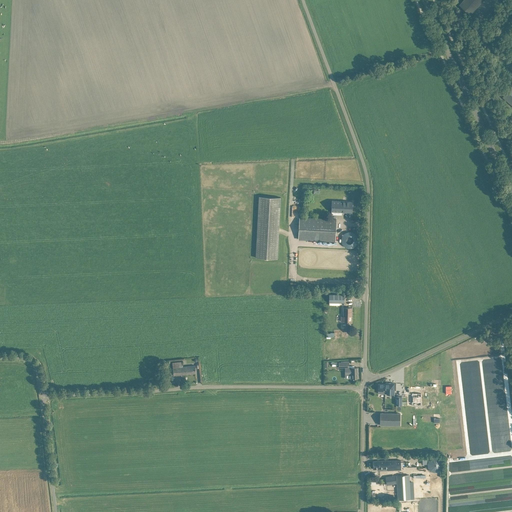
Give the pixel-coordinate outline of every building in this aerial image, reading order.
[(464,0),(460,5),(471,14),(483,0),(464,0)] [(511,86),(503,97),(511,103),(511,86)] [(281,197),(259,196),(256,257),(278,258),(281,197)] [(331,211),(347,212),(352,212),(352,202),(332,201),(331,211)] [(298,239),(330,241),(335,241),(336,219),(299,217),(298,239)] [(329,294),(329,302),(344,303),(344,295),(339,294),(329,294)] [(341,322),(349,322),(351,322),(352,308),(344,307),(343,317),(341,317),(341,322)] [(169,368),(170,376),(196,373),(195,366),(183,367),(182,362),(173,363),(173,368),(169,368)] [(353,378),(354,378),(358,378),(358,367),(349,367),(349,362),(339,362),(339,368),(345,368),(345,375),(351,374),(351,378),(353,378)] [(394,383),(388,383),(385,383),(385,384),(378,384),(378,390),(378,393),(387,393),(386,394),(394,394),(394,383)] [(380,425),(400,425),(400,413),(380,413),(380,425)] [(388,468),(388,470),(401,469),(401,460),(378,461),(373,461),(373,469),(378,469),(388,468)] [(409,475),(397,475),(398,500),(410,499),(410,487),(409,475)] [(395,476),(391,476),(386,477),(387,484),(396,483),(395,476)]
